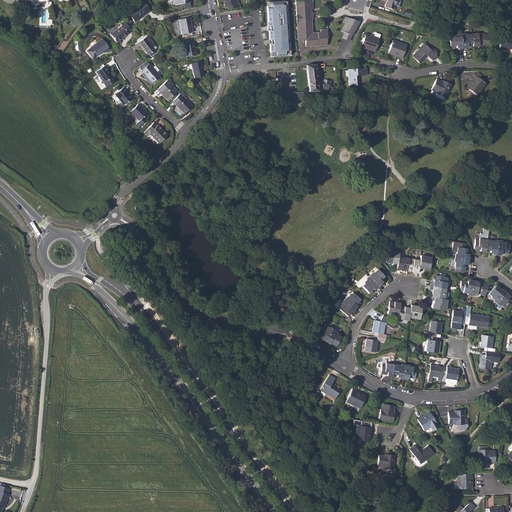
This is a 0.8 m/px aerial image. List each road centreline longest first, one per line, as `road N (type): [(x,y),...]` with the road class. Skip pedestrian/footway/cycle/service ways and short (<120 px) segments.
road 1 (secondary): [(291,511),(158,332),(79,259)]
road 2 (secondary): [(67,270),(142,335),(276,511)]
road 3 (residential): [(114,215),(143,238),(185,309),(289,335),(341,366)]
road 4 (residential): [(21,511),(36,463),(54,269)]
road 5 (residential): [(341,366),(397,395),(475,395)]
road 6 (residential): [(220,73),(344,57)]
road 7 (residential): [(511,68),(393,68)]
